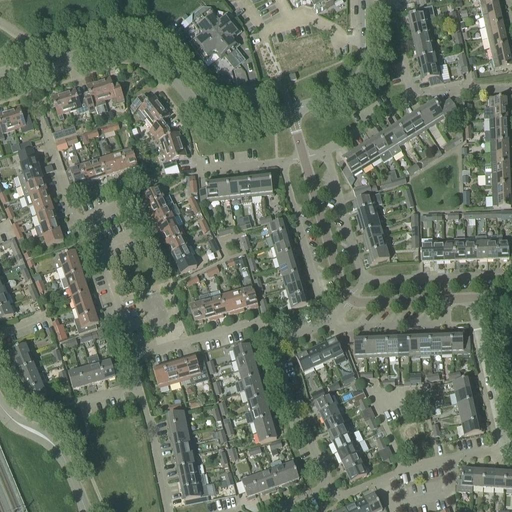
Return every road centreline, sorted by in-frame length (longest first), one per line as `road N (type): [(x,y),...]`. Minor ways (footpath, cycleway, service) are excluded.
road 1 (tertiary): [(289,110),(235,124),(213,121),(154,54),(131,44),(22,75)]
road 2 (residential): [(269,345),(263,330),(247,324),(135,357),(97,251)]
road 3 (residential): [(167,511),(137,384),(79,402)]
road 4 (residential): [(329,486),(342,495),(395,472),(506,448)]
road 5 (residential): [(280,162),(326,320)]
road 6 (tertiary): [(289,110),(337,97),(355,82),(363,65),(364,0)]
road 7 (residential): [(506,448),(471,298)]
road 8 (residential): [(269,345),(290,414),(329,486)]
road 9 (unclassified): [(303,157),(348,299)]
road 10 (residential): [(364,279),(511,276)]
road 11 (tertiary): [(85,511),(59,452),(0,405)]
road 12 (residential): [(325,150),(364,279)]
road 13 (residential): [(445,300),(441,323),(349,326),(332,317)]
road 14 (residential): [(325,150),(411,98),(403,65)]
